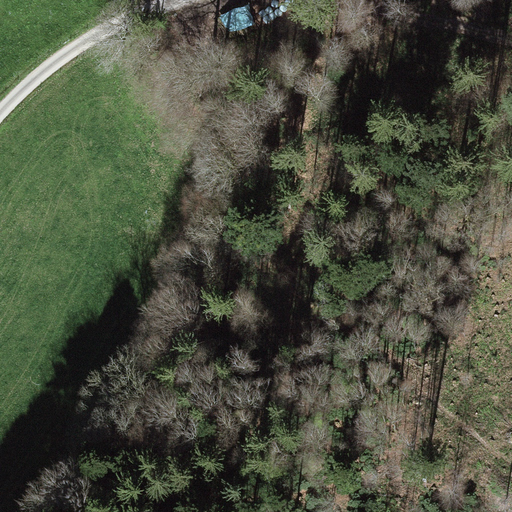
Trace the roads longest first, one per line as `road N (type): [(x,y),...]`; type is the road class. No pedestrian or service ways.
road 1 (unclassified): [(0,113),(79,45),(180,0)]
road 2 (track): [(511,40),(355,0)]
